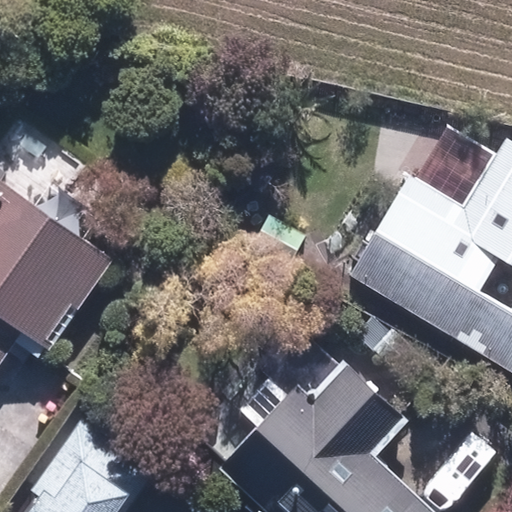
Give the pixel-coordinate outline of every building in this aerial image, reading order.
[(405,172),(347,275),(511,367),(511,136),(510,135),(469,208),(405,172)] [(0,362),(23,331),(49,350),(107,268),(78,247),(100,218),(49,181),(31,206),(0,184),(0,362)] [(428,356),(371,312),(349,341),(406,384),(428,356)] [(249,434),(261,445),(335,511),(433,511),(376,460),(411,422),(349,365),(325,391),(310,377),(288,401),(263,379),(235,411),(254,428),(249,434)] [(115,511),(152,462),(84,413),(28,490),(43,502),(35,511),(115,511)]
